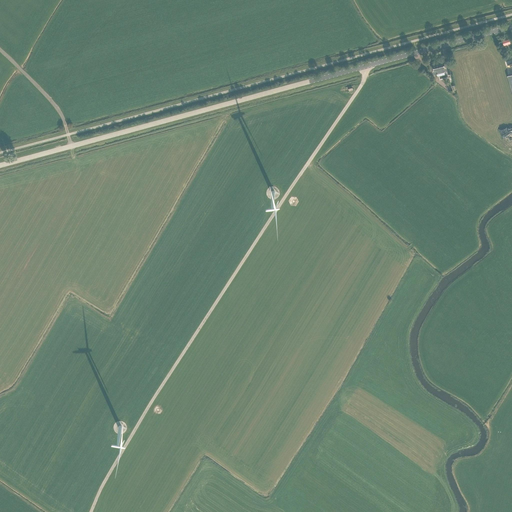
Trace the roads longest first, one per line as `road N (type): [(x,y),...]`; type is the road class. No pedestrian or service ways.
road 1 (tertiary): [(0,165),(511,26)]
road 2 (track): [(90,511),(127,439),(358,89),(364,67)]
road 3 (track): [(70,146),(54,104),(0,51)]
